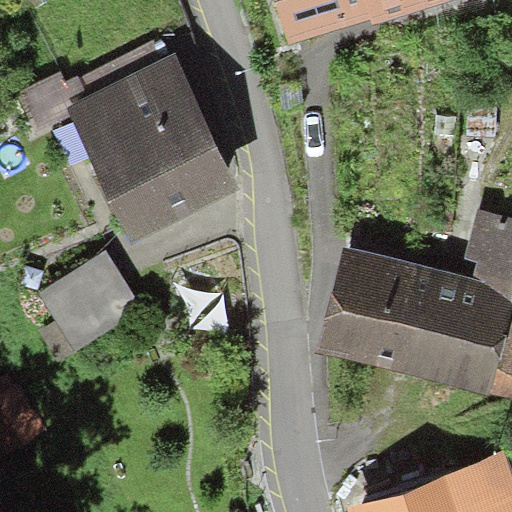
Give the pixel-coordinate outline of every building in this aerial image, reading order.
[(285,0),(294,24),(371,0),(373,6),(391,0),(285,0)] [(54,63),(20,80),(38,117),(72,101),(101,163),(126,216),(232,165),(175,48),(164,53),(157,39),(79,77),(75,68),(60,75),(54,63)] [(471,263),(345,227),(315,328),(511,395),(511,209),(482,198),(465,248),(477,252),(471,263)] [(107,244),(44,280),(78,340),(141,304),(107,244)] [(511,511),(511,507),(496,457),(360,499),(363,511),(511,511)]
